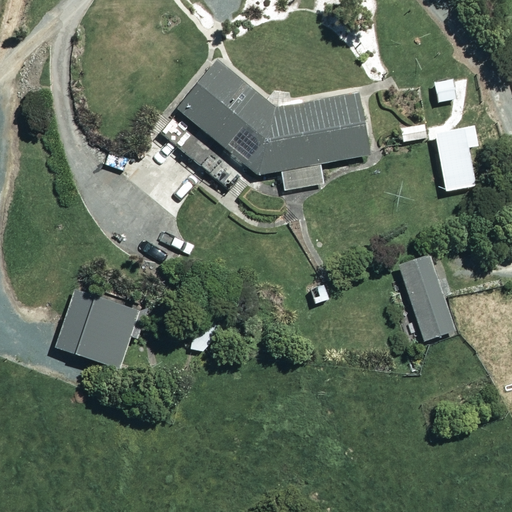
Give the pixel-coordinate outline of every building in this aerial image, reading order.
[(228,190),(245,167),(253,173),(278,169),(281,190),(321,183),(317,162),(365,154),(354,93),(271,107),(212,60),(174,108),(179,112),(160,136),(228,190)] [(455,100),(452,78),(429,81),(432,103),(455,100)] [(474,146),(471,125),(431,131),(441,190),(471,185),(465,147),(474,146)] [(452,330),(428,254),(399,263),(423,339),(452,330)] [(142,314),(73,291),(54,347),(117,368),(128,336),(134,338),(142,314)]
